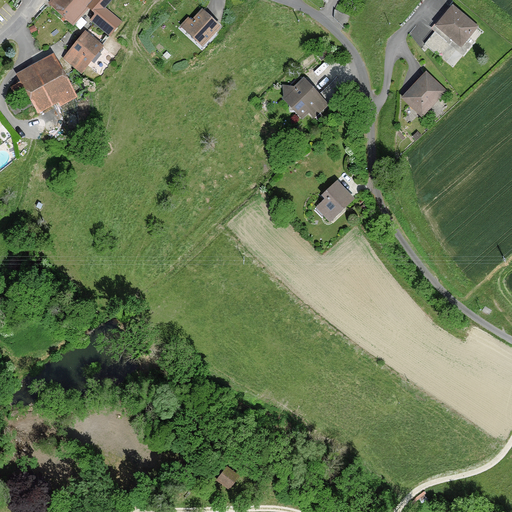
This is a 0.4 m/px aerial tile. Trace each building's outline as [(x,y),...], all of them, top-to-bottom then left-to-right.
[(105,8),(111,0),(51,0),(48,4),(73,26),(89,8),(97,15),(91,21),(109,37),(122,22),(105,8)] [(437,56),(448,43),(449,44),(453,40),(461,48),(480,27),(454,4),(440,19),(438,18),(430,28),(433,31),(422,44),(437,56)] [(202,47),(221,27),(201,10),(191,21),(188,18),(180,26),(202,47)] [(81,73),(103,46),(85,31),(63,59),(81,73)] [(76,97),(53,54),(17,74),(22,82),(11,88),(17,98),(27,93),(38,113),(59,102),(61,105),(76,97)] [(421,117),(448,91),(427,71),(401,97),(421,117)] [(304,78),(295,86),(282,85),(284,96),(282,97),(301,119),(309,112),(314,118),(328,105),(304,78)] [(330,222),(354,198),(336,181),(322,195),(325,198),(316,207),(330,222)] [(217,481),(229,489),(239,475),(227,467),(217,481)]
